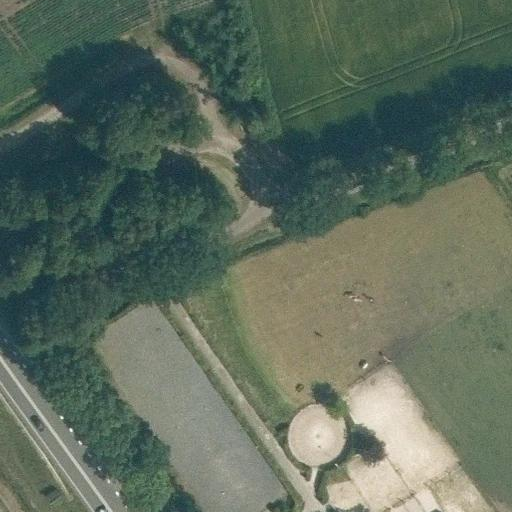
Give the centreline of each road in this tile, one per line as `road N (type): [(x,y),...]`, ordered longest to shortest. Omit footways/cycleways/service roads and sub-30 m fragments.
road 1 (unclassified): [(220,136),(261,186),(297,203),(511,126)]
road 2 (unclassified): [(0,147),(128,66),(160,60),(185,74),(220,136)]
road 3 (unclassified): [(0,220),(220,136)]
road 4 (trunk): [(109,511),(0,359)]
